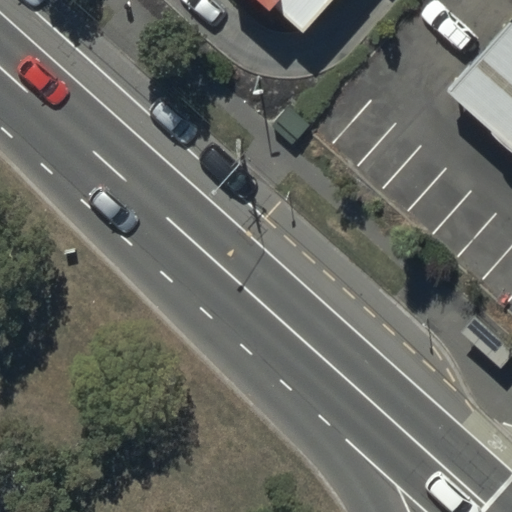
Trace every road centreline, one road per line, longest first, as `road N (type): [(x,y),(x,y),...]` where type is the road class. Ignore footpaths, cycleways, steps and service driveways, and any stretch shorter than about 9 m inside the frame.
road 1 (secondary): [(120,178),(489,511)]
road 2 (secondary): [(120,178),(375,511)]
road 3 (secondary): [(0,70),(120,178)]
